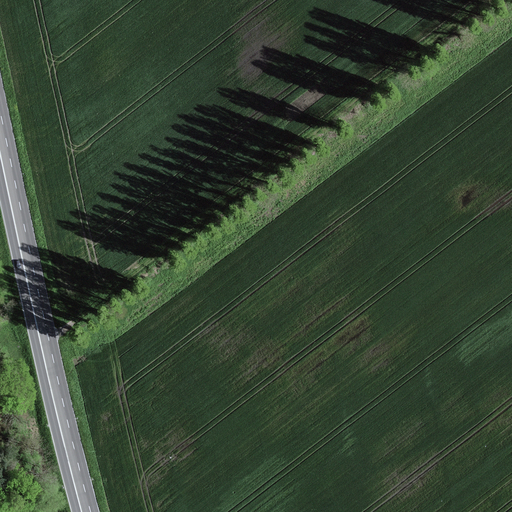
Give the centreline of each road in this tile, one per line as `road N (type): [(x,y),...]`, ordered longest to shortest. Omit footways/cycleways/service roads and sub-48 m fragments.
road 1 (track): [(486,0),(40,343)]
road 2 (primary): [(0,151),(82,511)]
